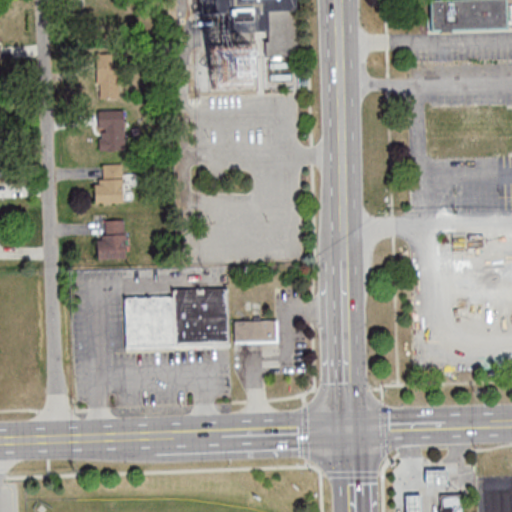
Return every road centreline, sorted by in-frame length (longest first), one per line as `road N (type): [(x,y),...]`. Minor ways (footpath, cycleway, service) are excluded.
road 1 (residential): [(58,437),(43,0)]
road 2 (secondary): [(158,434),(0,439)]
road 3 (secondary): [(344,205),(344,60)]
road 4 (secondary): [(348,428),(220,432)]
